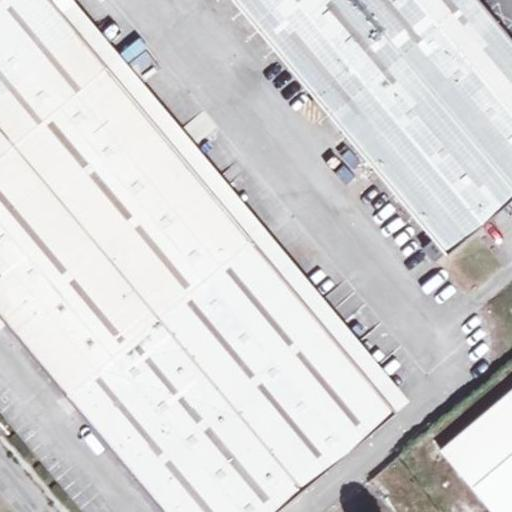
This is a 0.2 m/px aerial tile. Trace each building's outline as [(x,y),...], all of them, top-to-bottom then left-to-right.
[(0,0),(0,315),(164,511),(270,511),(394,409),(51,0),(0,0)] [(407,398),(72,0),(51,0),(394,409),(407,398)] [(233,0),(347,137),(491,17),(478,0),(233,0)] [(511,41),(491,17),(347,137),(432,236),(421,245),(432,258),(443,249),(445,252),(451,247),(470,232),(511,196),(511,41)] [(511,511),(511,390),(437,454),(486,511),(511,511)]
